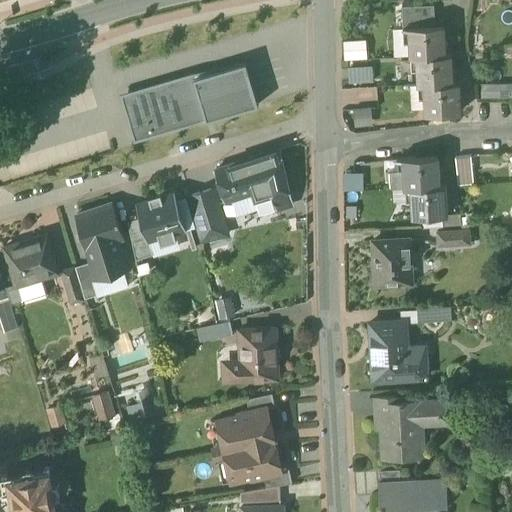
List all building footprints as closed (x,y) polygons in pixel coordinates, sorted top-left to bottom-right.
[(434,5),(402,7),(403,28),(435,26),(434,5)] [(403,28),(403,29),(410,28),(411,56),(411,57),(417,56),(446,55),(446,54),(445,54),(444,26),(445,26),(435,26),(403,28)] [(368,39),(344,39),(345,58),(368,58),(368,39)] [(446,55),(417,56),(417,57),(419,84),(418,84),(418,85),(424,85),(454,83),(454,82),(453,82),(451,55),(452,55),(446,55)] [(242,60),(119,96),(134,146),(257,111),(242,60)] [(374,81),(373,64),(349,65),(349,82),(374,81)] [(511,82),(483,82),(482,96),(511,96),(511,82)] [(454,83),(424,85),(424,86),(425,86),(426,113),(426,114),(461,112),(459,84),(460,84),(460,83),(454,83)] [(373,106),(354,107),(355,125),(374,124),(373,106)] [(264,153),(217,169),(227,201),(255,192),(261,209),(278,203),(280,209),(293,205),(280,149),(265,154),(264,153)] [(458,184),(474,183),(472,155),(456,156),(458,184)] [(439,157),(397,159),(398,160),(404,160),(405,171),(405,188),(411,188),(441,186),(441,185),(440,185),(438,158),(439,158),(439,157)] [(344,190),(363,189),(362,171),(343,172),(344,190)] [(405,171),(391,172),(392,189),(405,188),(405,171)] [(441,186),(411,188),(413,217),(448,215),(448,214),(446,187),(447,187),(447,186),(441,186)] [(214,188),(190,196),(203,240),(229,234),(214,188)] [(137,202),(149,241),(187,229),(174,190),(137,202)] [(113,204),(98,208),(98,207),(82,213),(82,214),(77,215),(88,249),(89,249),(98,279),(127,270),(117,239),(123,237),(118,221),(119,221),(119,219),(118,219),(113,204)] [(303,216),(289,215),(288,230),(303,230),(303,216)] [(141,218),(129,223),(137,259),(153,254),(141,218)] [(470,231),(438,233),(438,247),(470,245),(470,231)] [(48,235),(32,239),(33,242),(8,249),(7,247),(6,247),(10,261),(9,261),(11,269),(12,269),(17,284),(8,287),(13,304),(25,300),(20,284),(59,273),(48,235)] [(410,239),(373,241),(375,286),(383,285),(383,286),(384,286),(384,285),(412,283),(410,239)] [(88,263),(76,267),(85,299),(98,295),(88,263)] [(75,267),(63,271),(72,303),(85,299),(75,267)] [(9,297),(0,299),(0,313),(5,331),(19,327),(9,297)] [(451,307),(417,309),(418,323),(452,321),(451,307)] [(231,321),(198,328),(201,342),(234,334),(231,321)] [(406,321),(371,323),(374,381),(380,380),(380,382),(394,381),(394,380),(427,378),(425,357),(407,358),(406,321)] [(164,322),(154,325),(156,335),(166,333),(164,322)] [(276,329),(240,330),(242,361),(234,361),(235,381),(259,380),(259,381),(273,380),(272,379),(278,378),(278,361),(279,361),(278,344),(277,344),(276,329)] [(92,393),(99,417),(116,413),(109,388),(92,393)] [(130,412),(151,412),(151,390),(130,389),(130,412)] [(273,394),(247,399),(250,411),(268,407),(268,409),(276,407),(273,394)] [(397,397),(375,398),(376,412),(381,412),(383,458),(423,456),(422,422),(440,421),(439,410),(452,410),(451,399),(397,402),(397,397)] [(48,407),(51,424),(66,421),(62,404),(48,407)] [(250,411),(240,413),(240,415),(218,420),(224,445),(214,447),(217,459),(227,457),(232,482),(254,477),(255,478),(265,476),(282,472),(282,471),(276,446),(278,445),(275,433),(273,434),(268,409),(268,407),(250,411)] [(57,511),(49,469),(2,477),(8,511),(57,511)] [(282,472),(265,476),(267,488),(281,486),(293,483),(290,469),(282,471),(282,472)] [(416,480),(379,482),(381,511),(397,510),(396,511),(440,511),(440,506),(448,506),(447,478),(445,478),(446,483),(416,485),(416,480)] [(267,488),(241,492),(242,503),(281,501),(281,486),(267,488)]
